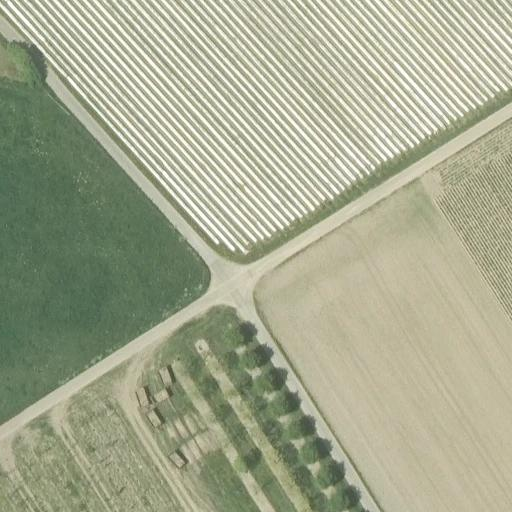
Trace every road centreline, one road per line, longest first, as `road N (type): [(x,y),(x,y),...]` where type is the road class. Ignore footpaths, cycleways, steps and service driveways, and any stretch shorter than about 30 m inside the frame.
road 1 (track): [(0,25),(232,286)]
road 2 (track): [(232,286),(511,111)]
road 3 (track): [(0,434),(232,286)]
road 4 (track): [(232,286),(373,511)]
